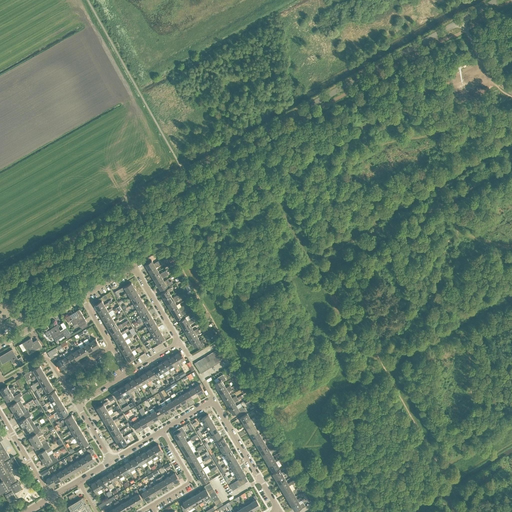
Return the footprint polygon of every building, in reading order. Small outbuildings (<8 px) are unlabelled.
[(148,269),(159,263),(161,261),(160,259),(154,263),(152,260),(149,261),(148,259),(142,262),(144,265),(145,264),(148,269)] [(160,265),(159,263),(148,269),(151,274),(158,270),(156,267),(160,265)] [(151,274),(154,280),(165,273),(168,272),(166,269),(160,273),(158,270),(151,274)] [(165,273),(154,280),(157,285),(164,280),(162,278),(169,274),(168,272),(165,273)] [(164,280),(157,285),(161,290),(173,283),(172,280),(170,282),(168,278),(164,280)] [(135,288),(132,282),(124,286),(120,288),(121,290),(125,288),(127,292),(128,292),(135,288)] [(160,293),(163,298),(170,294),(169,291),(172,289),(171,287),(160,293)] [(138,293),(135,288),(128,292),(127,292),(124,294),(125,296),(129,294),(131,297),(131,298),(138,293)] [(142,299),(138,293),(131,298),(131,297),(127,299),(128,301),(132,299),(134,303),(142,299)] [(170,294),(163,298),(167,304),(177,297),(180,295),(179,293),(172,297),(170,294)] [(178,299),(177,297),(167,304),(170,309),(177,304),(175,301),(178,299)] [(145,305),(142,299),(134,303),(130,305),(131,307),(135,305),(137,308),(138,309),(145,305)] [(104,304),(102,300),(94,304),(98,310),(105,306),(109,304),(109,303),(108,302),(104,304)] [(177,304),(170,309),(173,314),(184,308),(187,305),(186,303),(178,307),(177,304)] [(148,310),(145,305),(138,309),(137,308),(134,311),(135,313),(138,310),(141,314),(148,310)] [(108,310),(105,306),(98,310),(101,315),(108,311),(109,312),(112,309),(111,307),(108,310)] [(184,308),(173,314),(176,319),(186,313),(184,310),(185,310),(184,308)] [(79,309),(66,317),(69,321),(71,319),(74,325),(78,322),(80,326),(86,322),(87,322),(79,309)] [(152,316),(148,310),(141,314),(137,316),(139,319),(137,320),(139,323),(140,322),(144,320),(152,316)] [(111,315),(109,312),(108,311),(101,315),(104,321),(112,317),(116,315),(115,313),(111,315)] [(148,326),(155,321),(152,316),(144,320),(140,322),(141,324),(145,322),(147,325),(148,326)] [(179,321),(182,326),(193,319),(195,318),(194,316),(188,320),(186,316),(179,321)] [(114,321),(112,317),(104,321),(108,327),(115,322),(115,323),(119,321),(118,319),(114,321)] [(193,319),(182,326),(185,331),(192,327),(190,324),(197,320),(195,318),(193,319)] [(158,327),(155,321),(148,326),(147,325),(144,327),(145,329),(148,327),(151,331),(158,327)] [(118,326),(115,323),(115,322),(108,327),(111,332),(118,328),(119,329),(119,328),(122,326),(121,324),(118,326)] [(72,336),(67,327),(61,331),(57,325),(52,328),(52,329),(50,330),(53,335),(58,344),(61,342),(58,339),(65,335),(67,338),(72,336)] [(161,333),(158,327),(151,331),(147,333),(148,335),(152,333),(154,336),(154,337),(161,333)] [(194,330),(192,327),(185,331),(188,336),(199,330),(198,328),(194,330)] [(121,332),(119,328),(119,329),(118,328),(111,332),(114,338),(122,334),(126,332),(125,330),(121,332)] [(198,337),(196,334),(200,332),(199,330),(188,336),(191,341),(198,337)] [(122,334),(114,338),(118,343),(125,339),(125,340),(136,333),(134,331),(127,335),(128,335),(124,338),(122,334)] [(158,343),(165,338),(161,333),(154,337),(154,336),(150,339),(151,341),(155,338),(158,343)] [(29,353),(42,345),(38,340),(34,343),(31,337),(22,343),(29,353)] [(100,345),(96,338),(91,341),(89,337),(87,338),(89,342),(90,342),(94,349),(100,345)] [(200,340),(198,337),(191,341),(194,347),(197,345),(198,348),(204,345),(202,342),(205,340),(204,338),(200,340)] [(128,343),(125,340),(125,339),(118,343),(121,349),(128,345),(129,345),(132,343),(131,341),(128,343)] [(90,342),(89,342),(86,344),(84,340),(82,342),(84,345),(84,346),(84,345),(89,352),(94,349),(90,342)] [(84,346),(84,345),(80,348),(78,344),(76,345),(78,349),(79,349),(83,355),(89,352),(84,345),(84,346)] [(131,349),(129,345),(128,345),(121,349),(124,355),(132,350),(132,351),(136,349),(135,347),(131,349)] [(78,349),(75,351),(73,347),(71,348),(73,352),(77,359),(83,355),(79,349),(78,349)] [(21,363),(24,361),(21,356),(18,358),(12,349),(0,355),(0,359),(2,362),(11,357),(14,363),(19,360),(21,363)] [(73,352),(69,354),(67,350),(65,352),(67,355),(67,356),(68,355),(72,362),(77,359),(73,352)] [(135,356),(139,354),(138,352),(134,354),(132,351),(132,350),(124,355),(128,360),(135,356)] [(181,361),(185,358),(181,351),(175,355),(179,362),(181,366),(183,365),(181,361)] [(67,356),(67,355),(64,358),(61,354),(59,355),(62,359),(66,365),(72,362),(68,355),(67,356)] [(175,364),(179,362),(175,355),(169,358),(174,365),(173,365),(175,369),(177,368),(175,364)] [(62,359),(58,361),(56,357),(54,358),(56,362),(57,362),(61,369),(66,365),(62,359)] [(170,368),(173,365),(174,365),(169,358),(164,361),(168,368),(168,369),(170,372),(172,371),(170,368)] [(164,371),(168,369),(168,368),(164,361),(158,365),(162,372),(164,376),(166,375),(164,371)] [(43,371),(40,365),(33,369),(24,374),(27,380),(31,378),(28,374),(34,371),(36,374),(37,375),(43,371)] [(159,374),(162,372),(158,365),(153,368),(157,375),(156,375),(159,379),(161,378),(159,374)] [(153,368),(147,371),(151,378),(151,379),(153,383),(154,382),(156,384),(158,383),(157,380),(159,379),(156,375),(157,375),(153,368)] [(47,376),(43,371),(37,375),(36,374),(31,378),(27,380),(29,382),(37,376),(40,380),(47,376)] [(147,381),(151,379),(151,378),(147,371),(142,375),(146,382),(145,382),(148,386),(150,385),(147,381)] [(214,383),(218,388),(224,384),(222,381),(226,379),(223,374),(218,377),(219,380),(214,383)] [(142,384),(145,382),(146,382),(142,375),(136,378),(140,385),(142,389),(144,388),(142,384)] [(50,382),(47,376),(40,380),(36,382),(37,384),(41,382),(43,386),(50,382)] [(24,383),(21,377),(16,380),(19,386),(24,383)] [(140,385),(136,378),(130,381),(135,389),(134,389),(136,393),(139,391),(136,388),(140,385)] [(131,391),(134,389),(135,389),(130,381),(125,385),(129,392),(131,396),(133,395),(131,391)] [(53,388),(50,382),(43,386),(39,388),(40,390),(44,388),(47,392),(53,388)] [(204,391),(200,383),(196,386),(193,382),(191,383),(194,387),(198,394),(204,391)] [(226,387),(224,384),(218,388),(221,393),(231,387),(230,385),(226,387)] [(9,388),(7,385),(1,389),(4,395),(12,390),(14,389),(15,388),(14,386),(9,388)] [(125,394),(129,392),(125,385),(119,388),(123,395),(123,396),(125,399),(127,398),(125,394)] [(194,387),(190,389),(188,386),(186,387),(188,390),(188,391),(189,390),(193,397),(198,394),(194,387)] [(232,389),(231,387),(221,393),(224,398),(230,394),(229,391),(232,389)] [(120,398),(123,396),(123,395),(119,388),(114,392),(118,398),(117,399),(120,403),(122,402),(120,398)] [(15,391),(14,389),(12,390),(4,395),(7,401),(12,398),(13,400),(20,396),(22,395),(20,392),(14,396),(12,393),(15,391)] [(188,391),(188,390),(184,393),(182,389),(180,390),(182,394),(183,394),(187,401),(193,397),(189,390),(188,391)] [(49,396),(51,400),(52,400),(58,396),(55,390),(48,394),(44,396),(45,398),(49,396)] [(183,394),(182,394),(179,396),(177,392),(175,393),(177,397),(182,404),(187,401),(183,394)] [(232,397),(230,394),(224,398),(227,404),(237,397),(236,395),(232,397)] [(23,405),(20,400),(22,399),(20,396),(13,400),(15,402),(10,405),(13,411),(23,405)] [(62,401),(58,396),(52,400),(51,400),(47,402),(49,404),(52,402),(55,405),(55,406),(62,401)] [(177,397),(173,399),(171,396),(169,397),(171,401),(172,400),(176,408),(182,404),(177,397)] [(238,399),(237,397),(227,404),(230,408),(236,404),(235,402),(238,399)] [(171,401),(168,403),(165,399),(164,400),(166,404),(171,411),(176,408),(172,400),(171,401)] [(97,407),(100,413),(107,409),(107,408),(105,405),(109,402),(108,400),(103,403),(104,403),(97,407)] [(161,407),(165,414),(171,411),(166,404),(162,406),(158,400),(156,401),(160,407),(161,407)] [(65,407),(62,401),(55,406),(55,405),(51,408),(52,410),(56,407),(58,411),(65,407)] [(149,414),(147,416),(146,415),(146,414),(144,412),(145,411),(142,407),(141,408),(138,404),(136,406),(143,418),(144,417),(148,424),(154,421),(150,414),(149,414)] [(233,414),(244,408),(242,406),(238,408),(236,404),(230,408),(233,414)] [(26,410),(23,405),(13,411),(17,417),(21,414),(23,416),(29,412),(28,409),(26,410)] [(111,406),(107,408),(107,409),(100,413),(104,418),(110,414),(108,410),(112,408),(111,406)] [(160,407),(157,409),(154,406),(152,407),(155,411),(159,418),(165,414),(161,407),(160,407)] [(68,413),(65,407),(58,411),(49,416),(50,418),(57,414),(59,418),(61,416),(62,417),(68,413)] [(155,411),(151,413),(149,409),(147,410),(149,414),(150,414),(154,421),(159,418),(155,411)] [(33,421),(30,416),(31,415),(29,412),(23,416),(24,418),(20,421),(23,427),(30,423),(33,421)] [(114,412),(110,414),(104,418),(107,424),(114,420),(114,419),(112,416),(115,414),(114,412)] [(241,417),(244,423),(251,419),(247,413),(241,417)] [(66,420),(68,424),(75,420),(72,414),(65,418),(61,421),(62,423),(66,420)] [(203,421),(205,424),(212,420),(208,414),(202,418),(201,417),(198,419),(200,422),(203,421)] [(143,418),(140,420),(138,416),(136,417),(138,421),(143,428),(148,424),(144,417),(143,418)] [(117,417),(114,419),(114,420),(107,424),(110,430),(117,426),(117,425),(115,421),(119,419),(117,417)] [(138,421),(134,423),(132,419),(130,420),(133,424),(137,431),(143,428),(138,421)] [(252,421),(251,419),(244,423),(247,428),(254,424),(255,423),(253,421),(252,421)] [(78,426),(75,420),(68,424),(64,426),(65,428),(69,426),(71,429),(72,430),(78,426)] [(215,425),(212,420),(205,424),(202,426),(203,428),(206,426),(208,429),(215,425)] [(33,428),(30,423),(23,427),(26,433),(29,431),(30,433),(39,428),(37,425),(33,428)] [(121,423),(117,425),(117,426),(110,430),(113,435),(120,431),(118,427),(122,425),(121,423)] [(257,429),(254,424),(247,428),(250,433),(257,429)] [(218,430),(215,425),(208,429),(204,431),(206,433),(210,431),(211,434),(218,430)] [(82,431),(78,426),(72,430),(71,429),(67,432),(69,434),(72,431),(75,435),(82,431)] [(174,434),(177,440),(184,436),(187,434),(182,426),(177,429),(179,432),(174,434)] [(38,436),(36,433),(41,431),(39,428),(30,433),(32,436),(29,437),(32,443),(44,436),(42,434),(38,436)] [(124,428),(120,431),(113,435),(117,441),(124,437),(123,436),(124,436),(121,433),(125,430),(124,428)] [(260,434),(257,429),(250,433),(253,439),(260,434)] [(218,430),(211,434),(207,437),(209,439),(213,437),(215,440),(221,436),(218,430)] [(85,437),(82,431),(75,435),(71,437),(72,439),(76,437),(78,440),(78,441),(85,437)] [(0,476),(3,480),(0,481),(0,494),(5,491),(6,493),(5,494),(9,502),(17,497),(14,493),(22,487),(18,480),(17,480),(11,470),(19,465),(14,456),(10,458),(6,451),(4,452),(0,445),(0,440),(3,438),(0,433),(0,476)] [(125,438),(129,436),(127,434),(124,436),(123,436),(124,437),(117,441),(120,447),(127,442),(125,438)] [(263,440),(260,434),(253,439),(257,444),(263,440)] [(42,444),(41,441),(45,438),(44,436),(32,443),(36,448),(40,445),(42,448),(48,444),(47,441),(42,444)] [(187,441),(184,436),(177,440),(180,445),(187,441)] [(81,447),(89,442),(85,437),(78,441),(78,440),(74,443),(75,445),(79,442),(81,447)] [(223,437),(214,443),(217,449),(220,447),(227,443),(223,437)] [(266,445),(263,440),(257,444),(260,449),(266,445)] [(190,446),(187,441),(180,445),(184,451),(190,446)] [(230,448),(227,443),(220,447),(223,452),(230,448)] [(47,452),(46,449),(50,447),(48,444),(42,448),(43,450),(38,453),(42,459),(53,452),(52,449),(47,452)] [(158,453),(163,451),(158,444),(153,447),(157,454),(156,455),(159,458),(161,457),(158,453)] [(266,445),(260,449),(263,454),(270,450),(272,449),(270,447),(268,448),(266,445)] [(194,452),(190,446),(184,451),(187,456),(194,452)] [(153,457),(156,455),(157,454),(153,447),(147,450),(151,458),(153,462),(155,461),(153,457)] [(95,459),(91,452),(89,448),(87,449),(89,453),(85,455),(85,456),(89,463),(95,459)] [(230,448),(223,452),(219,455),(220,457),(222,456),(224,459),(226,457),(233,453),(230,448)] [(147,460),(151,458),(147,450),(141,454),(146,461),(145,461),(147,465),(149,464),(147,460)] [(273,456),(270,450),(263,454),(266,460),(273,456)] [(85,455),(83,451),(81,453),(83,457),(80,459),(79,459),(83,466),(89,463),(85,456),(85,455)] [(56,457),(53,454),(54,453),(53,452),(42,459),(45,464),(50,461),(51,464),(58,460),(56,457)] [(194,452),(187,456),(190,461),(197,457),(200,455),(199,453),(195,455),(194,452)] [(236,459),(233,453),(226,457),(229,463),(236,459)] [(142,463),(145,461),(146,461),(141,454),(136,457),(140,464),(140,465),(142,468),(144,467),(142,463)] [(69,465),(68,466),(72,473),(78,469),(74,462),(72,458),(70,455),(67,457),(69,460),(70,460),(72,463),(69,465)] [(80,459),(77,455),(75,456),(78,460),(74,462),(78,469),(83,466),(79,459),(80,459)] [(273,456),(266,460),(269,465),(276,461),(278,460),(276,458),(275,459),(273,456)] [(136,467),(140,465),(140,464),(136,457),(130,460),(135,467),(134,468),(138,474),(140,473),(136,467)] [(200,462),(197,457),(190,461),(193,466),(200,462)] [(236,459),(229,463),(227,464),(229,466),(231,465),(233,468),(239,464),(236,459)] [(130,470),(134,468),(135,467),(130,460),(125,464),(129,471),(128,471),(129,471),(132,478),(134,476),(130,470)] [(68,466),(69,465),(66,461),(64,463),(67,466),(63,469),(67,476),(72,473),(68,466)] [(276,461),(269,465),(272,471),(279,467),(276,461)] [(203,468),(200,462),(193,466),(196,472),(203,468)] [(125,473),(129,471),(128,471),(129,471),(125,464),(119,467),(123,474),(123,475),(127,481),(129,480),(125,473)] [(242,469),(239,464),(233,468),(236,473),(242,469)] [(63,469),(61,465),(59,466),(61,470),(57,472),(61,479),(67,476),(63,469)] [(119,477),(123,475),(123,474),(119,467),(114,470),(118,477),(117,478),(120,482),(122,480),(119,477)] [(57,472),(55,468),(53,469),(55,473),(52,475),(51,476),(55,482),(61,479),(57,472)] [(206,473),(203,468),(196,472),(200,477),(206,473)] [(242,477),(245,475),(246,475),(242,469),(236,473),(233,475),(235,478),(237,476),(239,479),(242,477)] [(273,473),(276,479),(283,475),(284,474),(283,471),(281,472),(280,469),(273,473)] [(114,480),(117,478),(118,477),(114,470),(108,474),(112,481),(114,485),(116,484),(114,480)] [(52,475),(49,471),(48,472),(50,476),(46,479),(50,486),(55,482),(51,476),(52,475)] [(167,472),(169,476),(170,476),(174,483),(180,480),(175,472),(171,475),(169,471),(167,472)] [(209,479),(206,473),(200,477),(203,483),(209,479)] [(108,483),(112,481),(108,474),(102,477),(107,484),(106,484),(106,485),(108,488),(110,487),(108,483)] [(174,483),(170,476),(169,476),(165,478),(163,474),(161,475),(163,479),(164,479),(168,486),(174,483)] [(286,480),(283,475),(276,479),(279,484),(286,480)] [(103,487),(106,485),(106,484),(107,484),(102,477),(97,480),(101,487),(101,488),(103,492),(105,490),(103,487)] [(163,479),(160,481),(158,478),(156,479),(158,482),(158,483),(158,482),(163,490),(168,486),(164,479),(163,479)] [(282,489),(296,481),(295,479),(288,483),(286,480),(279,484),(282,489)] [(97,490),(101,488),(101,487),(97,480),(91,484),(95,491),(97,495),(99,494),(97,490)] [(158,483),(158,482),(154,485),(152,481),(150,482),(152,486),(153,486),(157,493),(163,490),(158,482),(158,483)] [(157,493),(153,486),(152,486),(149,488),(146,484),(144,485),(147,489),(151,496),(157,493)] [(292,491),(289,485),(282,489),(285,495),(292,491)] [(151,496),(147,489),(143,491),(141,487),(139,489),(141,493),(142,492),(146,499),(151,496)] [(211,500),(213,499),(211,496),(209,494),(208,491),(206,488),(200,492),(205,499),(206,498),(211,500)] [(137,494),(134,496),(138,502),(143,499),(137,489),(135,490),(137,494)] [(296,496),(292,491),(285,495),(289,500),(296,496)] [(200,492),(195,495),(199,503),(203,501),(204,503),(206,502),(205,499),(200,492)] [(138,502),(134,496),(131,497),(128,494),(126,495),(132,505),(138,502)] [(132,505),(126,495),(124,496),(126,500),(123,502),(127,509),(132,505)] [(194,506),(199,503),(195,495),(189,498),(194,506)] [(255,499),(251,502),(255,509),(260,506),(256,499),(258,498),(255,495),(253,496),(255,499)] [(81,498),(69,505),(72,511),(90,511),(89,510),(85,503),(87,502),(84,496),(81,498)] [(296,496),(289,500),(292,505),(299,501),(302,499),(301,497),(297,499),(296,496)] [(188,509),(194,506),(189,498),(183,502),(188,509)] [(127,509),(123,502),(120,504),(118,500),(116,501),(122,511),(127,509)] [(121,511),(122,511),(116,501),(114,502),(116,506),(113,508),(115,511),(121,511)] [(301,504),(299,501),(292,505),(295,511),(302,507),(302,508),(305,506),(303,503),(301,504)] [(249,511),(255,509),(251,502),(245,505),(249,511)]
